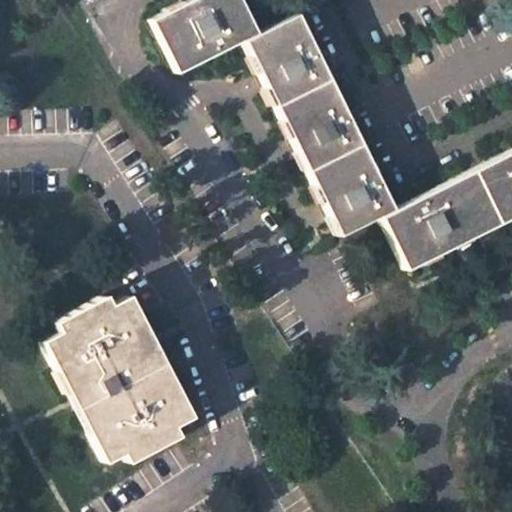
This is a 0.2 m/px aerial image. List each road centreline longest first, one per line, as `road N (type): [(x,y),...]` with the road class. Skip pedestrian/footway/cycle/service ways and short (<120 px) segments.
road 1 (residential): [(465,371),(432,392),(402,388),(342,333),(124,36),(127,0)]
road 2 (residential): [(0,155),(95,156),(196,316),(240,464)]
road 3 (residential): [(465,371),(439,404),(436,451),(456,511)]
